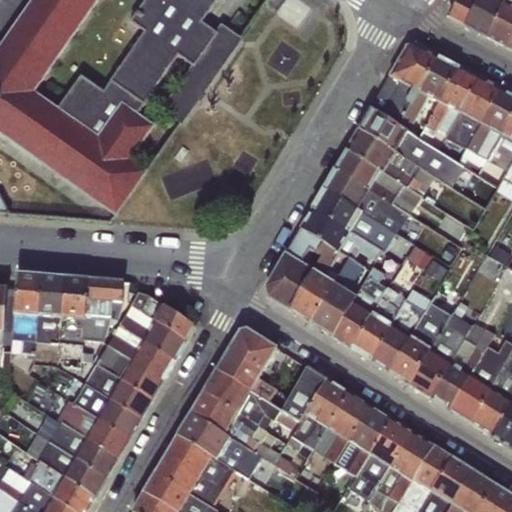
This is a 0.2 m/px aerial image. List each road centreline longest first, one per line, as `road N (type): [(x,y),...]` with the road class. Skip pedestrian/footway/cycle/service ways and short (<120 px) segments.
road 1 (residential): [(237,292),(511,469)]
road 2 (residential): [(396,10),(237,292)]
road 3 (residential): [(237,292),(110,511)]
road 4 (residential): [(0,247),(195,266),(237,292)]
road 5 (residential): [(511,71),(396,10)]
